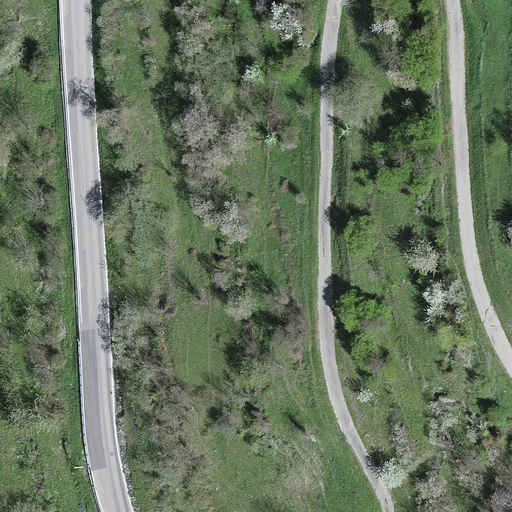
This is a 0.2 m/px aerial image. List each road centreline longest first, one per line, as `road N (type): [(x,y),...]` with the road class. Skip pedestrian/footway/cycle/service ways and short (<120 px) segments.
road 1 (track): [(338,0),(324,106),(325,341),(334,401),(386,511)]
road 2 (tertiary): [(117,511),(104,463),(92,320),(77,0)]
road 3 (track): [(511,370),(495,343),(474,272),(453,0)]
